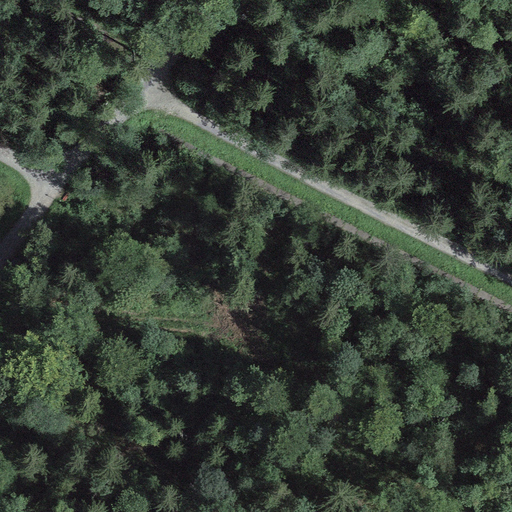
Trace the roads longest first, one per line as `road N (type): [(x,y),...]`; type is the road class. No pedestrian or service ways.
road 1 (track): [(136,91),(511,282)]
road 2 (track): [(241,0),(136,91)]
road 3 (track): [(136,91),(55,184)]
